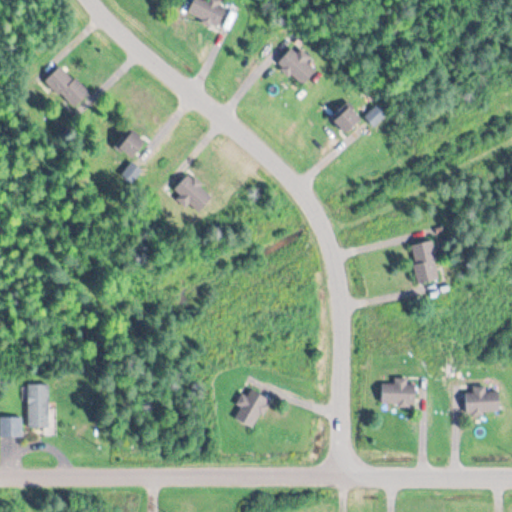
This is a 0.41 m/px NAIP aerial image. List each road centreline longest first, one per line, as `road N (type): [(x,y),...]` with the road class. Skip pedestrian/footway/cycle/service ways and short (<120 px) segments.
road 1 (residential): [(511,476),(382,478),(349,463),(339,248),(264,143),(167,74),(95,0)]
road 2 (residential): [(0,477),(361,475)]
